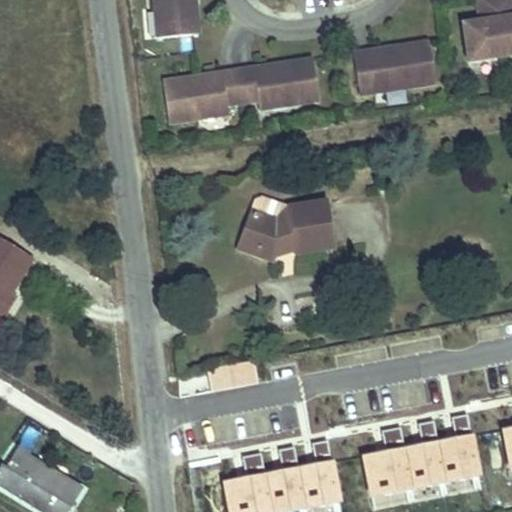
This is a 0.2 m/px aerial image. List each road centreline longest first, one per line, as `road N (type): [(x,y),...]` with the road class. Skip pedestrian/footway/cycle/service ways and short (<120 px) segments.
road 1 (tertiary): [(105,0),(164,511)]
road 2 (residential): [(235,0),(242,16),(267,24),(350,20),(392,0)]
